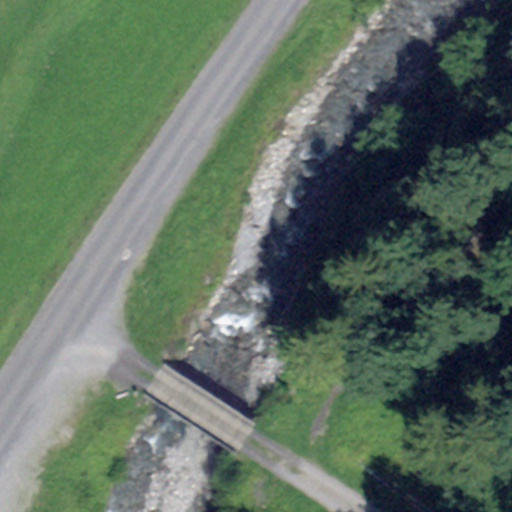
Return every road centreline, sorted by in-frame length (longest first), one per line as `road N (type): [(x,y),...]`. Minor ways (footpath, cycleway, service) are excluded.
road 1 (unclassified): [(282,0),(0,433)]
road 2 (track): [(65,333),(303,473)]
